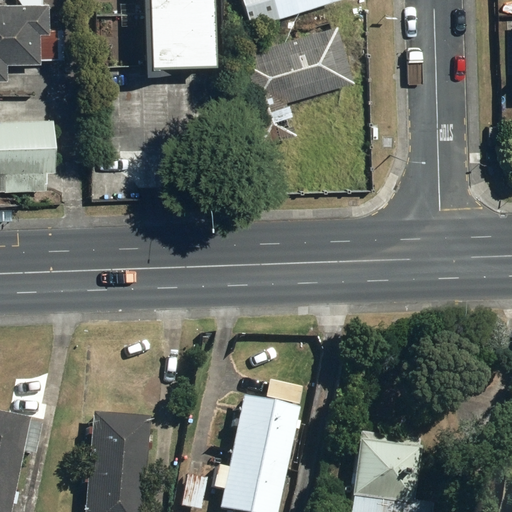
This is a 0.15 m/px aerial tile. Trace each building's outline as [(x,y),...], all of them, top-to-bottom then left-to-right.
[(201,0),(134,0),(136,71),(204,70),(201,0)] [(234,0),(237,64),(297,61),(293,0),(234,0)] [(0,82),(1,83),(1,66),(35,66),(35,61),(58,61),(58,28),(43,29),(43,6),(0,6),(0,82)] [(268,182),(360,180),(358,68),(266,69),(268,182)] [(47,112),(0,112),(0,196),(48,196),(47,112)] [(271,511),(293,410),(236,398),(221,469),(211,467),(206,490),(216,492),(211,511),(271,511)] [(87,414),(78,511),(135,511),(143,419),(87,414)] [(0,415),(0,511),(5,511),(17,454),(30,456),(36,425),(24,423),(25,420),(0,415)] [(413,441),(352,435),(343,511),(424,511),(425,507),(405,504),(413,441)] [(182,476),(176,507),(196,511),(202,480),(182,476)]
